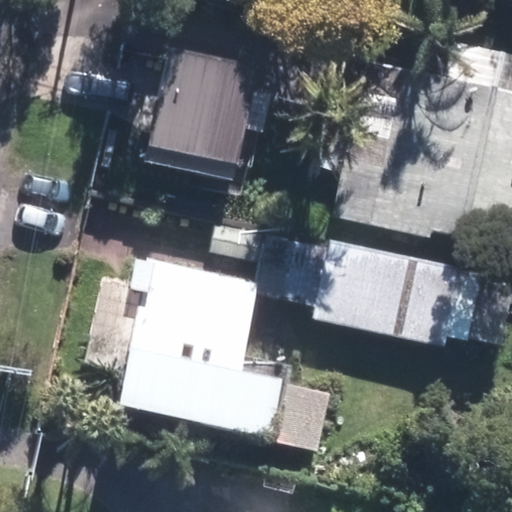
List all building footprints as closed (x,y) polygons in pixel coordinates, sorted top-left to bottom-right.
[(511,0),(491,0),(492,0),(511,8),(511,0)] [(511,51),(449,37),(439,81),(351,60),(335,132),(344,135),(325,214),(421,236),(422,227),(511,248),(511,51)] [(164,152),(238,165),(255,71),(181,58),(164,152)] [(105,399),(254,433),(267,377),(228,367),(245,291),(310,305),(308,317),(437,346),(438,335),(460,340),(473,281),(452,276),(454,268),(322,237),(320,250),(261,238),(251,282),(131,255),(125,284),(93,278),(75,360),(112,368),(105,399)] [(265,440),(310,452),(323,393),(279,383),(265,440)]
